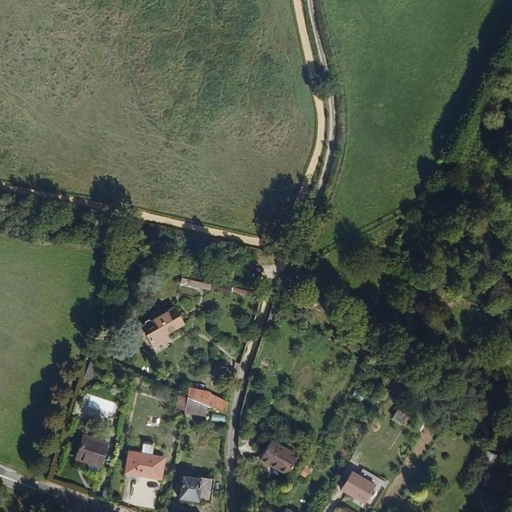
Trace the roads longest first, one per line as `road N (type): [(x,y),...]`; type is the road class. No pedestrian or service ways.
road 1 (track): [(309,0),(330,90),(330,157),(305,225),(276,271)]
road 2 (residential): [(276,271),(235,410),(233,511)]
